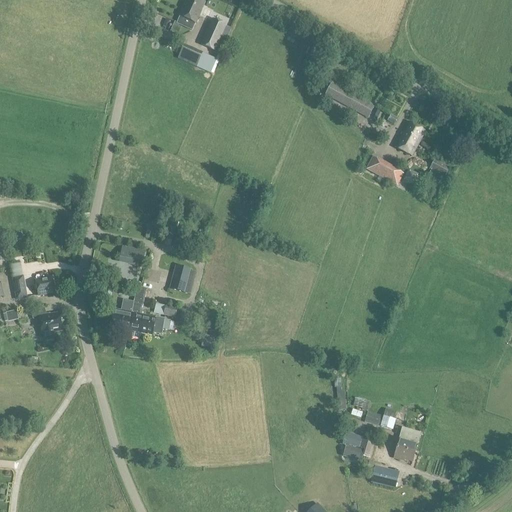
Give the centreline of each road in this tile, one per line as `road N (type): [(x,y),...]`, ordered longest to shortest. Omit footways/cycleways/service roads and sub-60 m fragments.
road 1 (unclassified): [(92,365),(81,282),(141,0)]
road 2 (unclassified): [(511,134),(263,0)]
road 3 (unclassified): [(92,365),(19,471),(13,511)]
road 4 (unclassified): [(141,511),(92,365)]
road 5 (unclassified): [(446,511),(472,491),(378,461)]
